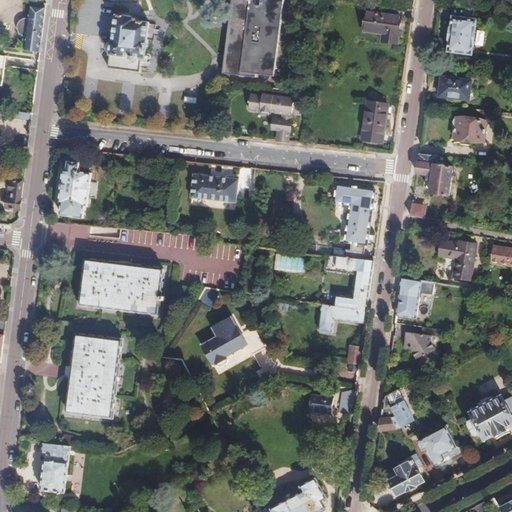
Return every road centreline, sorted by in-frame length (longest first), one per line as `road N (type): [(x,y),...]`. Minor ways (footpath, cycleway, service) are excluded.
road 1 (unclassified): [(44,131),(403,167)]
road 2 (tertiary): [(354,511),(403,167)]
road 3 (tertiary): [(0,476),(29,240)]
road 4 (tertiary): [(403,167),(427,0)]
road 5 (tertiary): [(44,131),(60,0)]
